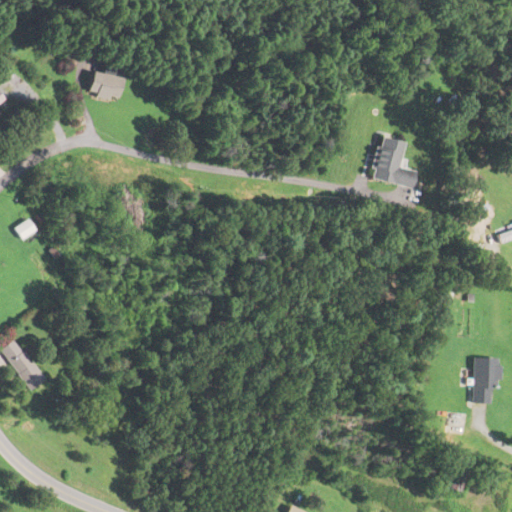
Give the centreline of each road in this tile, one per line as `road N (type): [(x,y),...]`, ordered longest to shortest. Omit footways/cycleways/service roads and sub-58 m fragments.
road 1 (residential): [(0,185),(84,137),(406,199)]
road 2 (residential): [(116,147),(114,294)]
road 3 (residential): [(0,441),(30,471),(107,511)]
